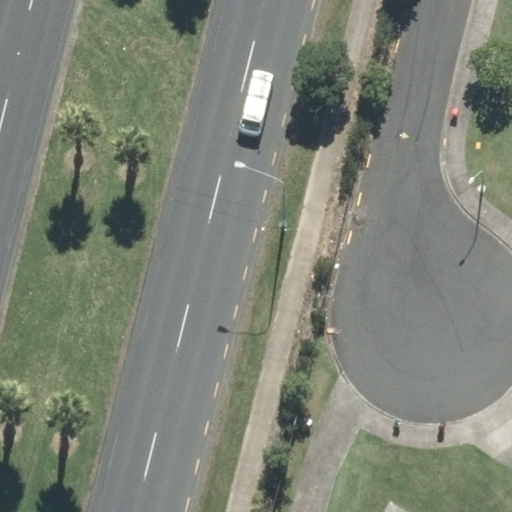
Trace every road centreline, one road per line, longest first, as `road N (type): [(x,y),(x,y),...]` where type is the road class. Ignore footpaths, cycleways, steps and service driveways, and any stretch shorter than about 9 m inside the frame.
road 1 (primary): [(268,0),(138,511)]
road 2 (residential): [(451,0),(410,176),(431,330)]
road 3 (primary): [(0,160),(40,0)]
